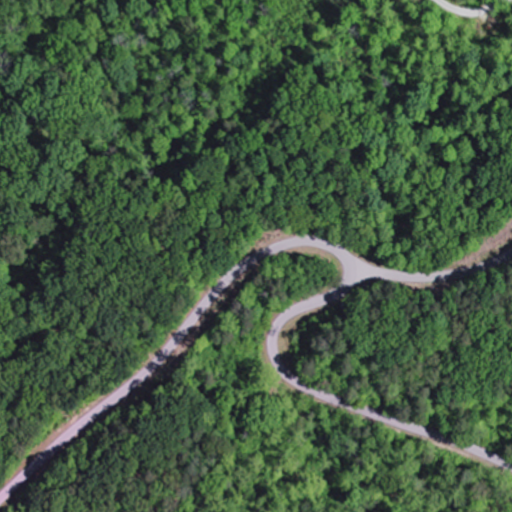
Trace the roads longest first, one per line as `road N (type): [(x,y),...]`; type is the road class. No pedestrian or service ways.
road 1 (residential): [(0,499),(146,375),(231,279),(263,255),(312,242),(344,259),(349,277),(329,298),(278,324),(272,342),(280,368),(322,397),(511,468)]
road 2 (residential): [(348,265),(436,277),(511,251)]
